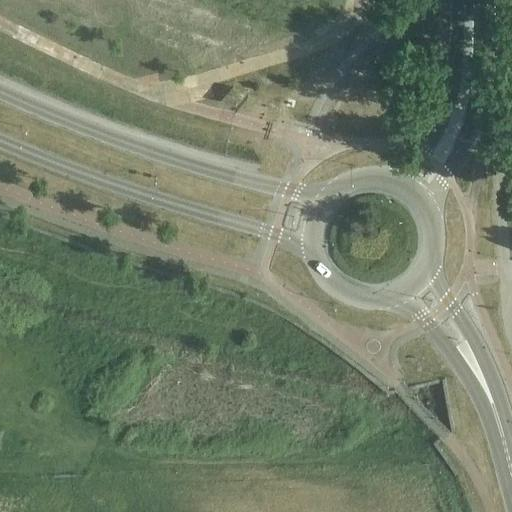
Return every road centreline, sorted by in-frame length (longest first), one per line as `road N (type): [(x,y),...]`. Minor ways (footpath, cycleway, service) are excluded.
road 1 (primary): [(325,201),(123,146),(0,92)]
road 2 (primary): [(0,143),(314,252)]
road 3 (tertiary): [(427,207),(474,109),(478,62),(469,20)]
road 4 (tertiary): [(469,20),(445,111),(402,183)]
road 5 (primary): [(493,404),(471,335),(428,267)]
road 6 (primary): [(398,294),(493,404)]
